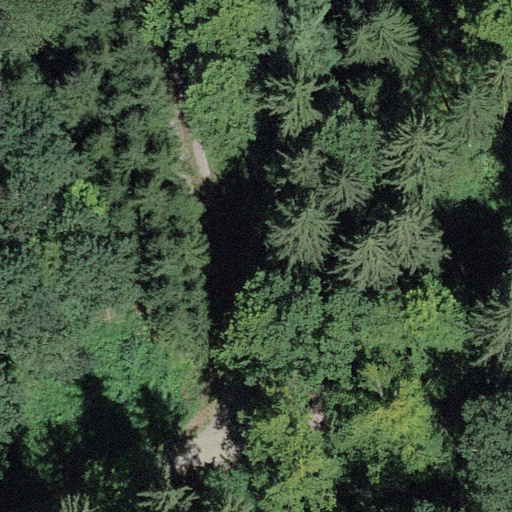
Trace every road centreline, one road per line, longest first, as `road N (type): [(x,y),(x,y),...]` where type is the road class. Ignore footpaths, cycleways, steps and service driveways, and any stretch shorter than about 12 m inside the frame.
road 1 (track): [(511,393),(247,421),(0,509)]
road 2 (track): [(247,421),(134,0)]
